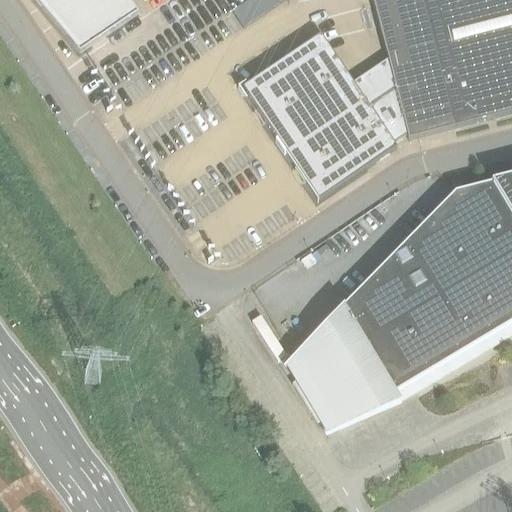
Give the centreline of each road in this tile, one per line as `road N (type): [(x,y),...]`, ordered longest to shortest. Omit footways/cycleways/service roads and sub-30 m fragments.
road 1 (unclassified): [(511,145),(408,172),(217,293),(195,286),(0,1)]
road 2 (trunk): [(0,361),(102,511)]
